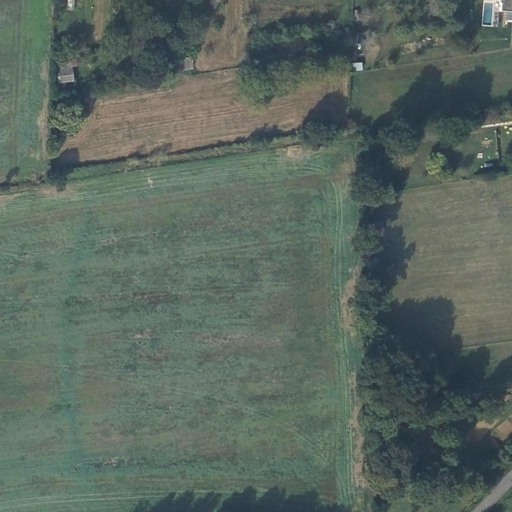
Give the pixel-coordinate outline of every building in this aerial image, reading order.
[(511,0),(502,0),(501,11),(511,11),(511,0)] [(56,64),(58,73),(71,71),(77,70),(75,56),(70,56),(71,62),(56,64)] [(191,61),(169,63),(170,75),(193,72),(191,61)] [(352,63),(353,71),(363,69),(361,62),(352,63)] [(71,71),(58,73),(59,82),(73,80),(71,71)] [(495,124),(494,117),(481,119),(481,126),(495,124)] [(477,182),(479,195),(487,194),(486,181),(477,182)]
